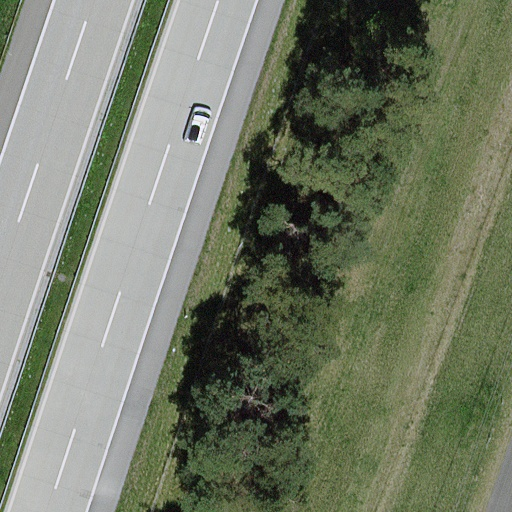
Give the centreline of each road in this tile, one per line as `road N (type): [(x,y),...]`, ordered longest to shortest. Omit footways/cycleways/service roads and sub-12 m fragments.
road 1 (motorway): [(50,511),(220,0)]
road 2 (motorway): [(104,0),(0,306)]
